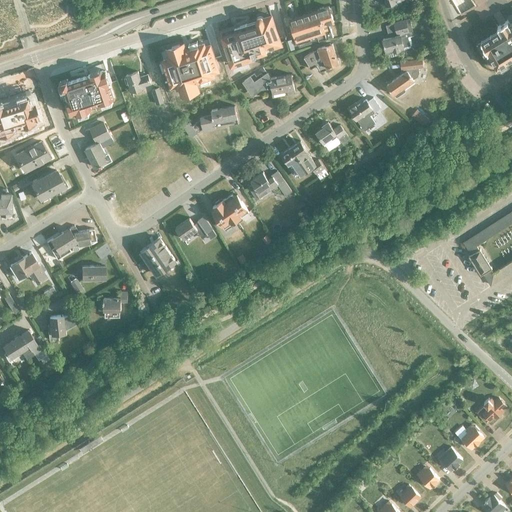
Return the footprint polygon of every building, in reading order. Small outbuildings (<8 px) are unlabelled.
[(409,0),(383,0),(386,9),(396,5),(395,3),(402,0),(403,0),(404,2),(409,0)] [(333,21),(329,7),(290,19),(297,41),(317,35),(319,40),(332,36),(330,29),(329,29),(327,23),(333,21)] [(428,8),(420,10),(422,17),(430,15),(428,8)] [(230,39),(224,41),(231,65),(251,59),(251,58),(250,56),(252,55),(257,54),(256,51),(258,50),(259,53),(267,51),(266,49),(280,44),(271,16),(263,18),(263,19),(264,23),(256,26),(248,28),(246,24),(237,27),(233,29),(234,33),(229,35),(230,39)] [(397,36),(382,40),(385,52),(393,50),(394,52),(412,47),(410,37),(413,36),(410,26),(409,19),(394,23),(397,36)] [(499,31),(481,42),(497,68),(511,58),(511,22),(509,24),(507,21),(505,22),(499,26),(497,27),(499,31)] [(338,63),(332,43),(318,48),(303,57),(310,69),(317,65),(315,63),(320,60),(323,59),(326,66),(338,63)] [(168,59),(163,60),(163,63),(166,72),(171,86),(176,85),(177,88),(179,87),(181,92),(185,91),(193,88),(197,87),(196,82),(200,80),(209,78),(214,76),(213,73),(218,71),(217,68),(219,68),(216,59),(215,60),(210,45),(205,47),(204,44),(198,45),(190,48),(189,49),(190,52),(187,53),(186,49),(185,50),(184,45),(179,46),(179,45),(171,47),(172,49),(167,50),(169,55),(167,56),(168,59)] [(417,76),(418,72),(418,67),(422,66),(422,64),(421,59),(401,61),(402,69),(405,68),(405,71),(386,85),(393,95),(393,94),(394,97),(396,97),(405,92),(405,90),(403,88),(413,81),(412,80),(417,76)] [(103,68),(60,84),(71,113),(114,97),(103,68)] [(126,77),(125,77),(126,84),(128,83),(130,90),(142,87),(142,85),(149,83),(147,75),(139,77),(138,72),(126,75),(126,77)] [(287,93),(294,92),(291,74),(270,78),(266,73),(262,75),(253,82),(250,76),(244,80),(251,91),(258,87),(270,85),(272,92),(287,89),(287,93)] [(156,103),(163,100),(158,87),(151,90),(156,103)] [(30,89),(0,99),(0,143),(46,126),(30,89)] [(355,102),(347,107),(364,131),(375,123),(369,115),(380,108),(373,98),(367,102),(365,99),(357,105),(355,102)] [(227,123),(237,121),(234,105),(210,110),(212,115),(200,118),(200,119),(192,126),(197,133),(202,129),(203,131),(215,128),(214,121),(226,119),(227,123)] [(418,111),(412,117),(423,126),(429,120),(418,111)] [(103,155),(105,154),(101,147),(113,142),(102,122),(89,130),(96,143),(85,149),(94,167),(106,161),(103,155)] [(197,133),(192,126),(189,122),(183,127),(191,137),(197,133)] [(349,139),(339,124),(332,129),(327,122),(322,125),(323,127),(316,132),(324,144),(328,150),(340,141),(342,144),(349,139)] [(316,174),(324,168),(317,159),(313,162),(307,152),(300,141),(281,154),(289,164),(290,163),(299,176),(311,168),(316,174)] [(40,142),(28,148),(36,163),(48,157),(40,142)] [(382,156),(392,149),(387,142),(377,149),(382,156)] [(28,148),(15,155),(23,170),(36,163),(28,148)] [(56,170),(44,177),(52,192),(56,190),(57,192),(67,186),(66,184),(65,184),(64,185),(56,170)] [(253,184),(249,187),(257,199),(261,196),(259,193),(266,188),(267,190),(273,187),(276,191),(280,188),(285,196),(291,192),(277,170),(271,174),(272,176),(268,179),(263,172),(250,180),(253,184)] [(44,177),(32,184),(40,199),(52,192),(44,177)] [(16,183),(11,186),(14,192),(19,189),(16,183)] [(8,212),(11,212),(11,194),(6,194),(1,194),(1,199),(0,198),(0,211),(1,212),(2,217),(9,216),(8,212)] [(232,194),(222,200),(236,221),(238,223),(243,220),(241,218),(249,212),(241,200),(242,200),(238,194),(234,196),(232,194)] [(330,197),(321,203),(325,208),(334,201),(330,197)] [(216,205),(213,207),(216,211),(213,213),(224,229),(231,224),(233,227),(238,223),(236,221),(222,200),(221,199),(215,203),(216,205)] [(471,254),(468,256),(481,275),(483,273),(491,285),(511,270),(511,211),(464,242),(471,254)] [(189,218),(176,228),(184,239),(196,231),(201,227),(206,234),(213,229),(204,217),(198,221),(199,222),(194,225),(189,218)] [(47,243),(57,259),(71,251),(68,247),(71,245),(72,247),(91,243),(90,242),(96,241),(94,229),(78,231),(74,225),(47,243)] [(266,235),(261,238),(266,245),(271,241),(266,235)] [(157,275),(176,262),(160,239),(141,252),(157,275)] [(43,246),(37,249),(41,258),(48,255),(43,246)] [(29,271),(36,282),(36,283),(46,277),(38,265),(39,265),(31,252),(22,257),(21,256),(15,260),(16,261),(10,265),(18,278),(29,271)] [(243,253),(237,256),(241,264),(246,260),(243,253)] [(81,279),(105,279),(105,265),(81,266),(81,279)] [(78,295),(84,291),(76,279),(70,283),(78,295)] [(47,299),(56,293),(53,288),(44,294),(47,299)] [(128,303),(128,291),(121,291),(121,299),(104,299),(104,310),(105,310),(105,317),(119,317),(119,310),(121,310),(121,303),(128,303)] [(8,294),(3,297),(8,305),(13,302),(8,294)] [(49,326),(47,326),(48,335),(64,334),(64,331),(75,325),(81,321),(74,310),(67,313),(68,315),(66,315),(63,316),(62,315),(48,316),(49,326)] [(43,354),(28,330),(2,345),(10,358),(10,357),(21,351),(25,358),(33,353),(36,358),(43,354)] [(40,365),(35,368),(38,374),(43,370),(40,365)] [(486,416),(484,419),(487,422),(490,420),(494,416),(495,417),(502,411),(501,409),(505,405),(503,403),(503,402),(501,400),(501,401),(498,398),(494,402),(491,399),(490,400),(488,398),(484,403),(485,405),(484,405),(487,409),(483,413),(486,416)] [(463,438),(460,440),(463,443),(465,441),(472,448),(483,437),(478,431),(479,430),(475,426),(474,427),(472,425),(466,430),(468,432),(463,438)] [(447,454),(441,460),(444,463),(451,470),(455,466),(456,467),(460,463),(459,462),(462,459),(453,449),(451,447),(445,452),(447,454)] [(420,480),(424,484),(425,483),(429,488),(432,485),(433,486),(437,482),(436,481),(439,478),(429,468),(422,475),(420,472),(417,474),(420,477),(421,479),(420,480)] [(408,490),(401,496),(410,506),(420,497),(411,487),(410,487),(408,485),(405,487),(408,490)] [(501,511),(507,506),(500,499),(502,497),(498,492),(495,494),(491,498),(490,497),(486,501),(487,502),(484,505),(490,511),(495,511),(499,509),(501,511)]
